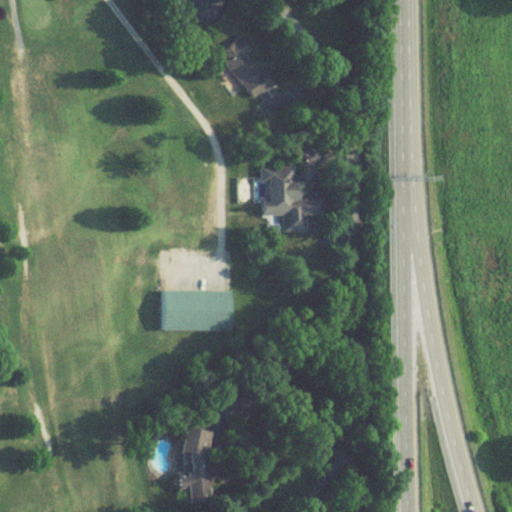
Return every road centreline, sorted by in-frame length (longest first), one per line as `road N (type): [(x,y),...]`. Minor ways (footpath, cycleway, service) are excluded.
road 1 (residential): [(270,0),(330,80),(350,131),(350,428),(302,511)]
road 2 (motorway): [(404,0),(412,288)]
road 3 (motorway): [(412,288),(475,511)]
road 4 (motorway): [(412,288),(411,511)]
